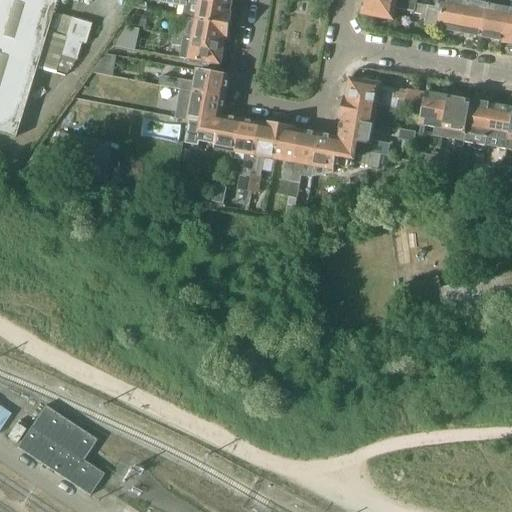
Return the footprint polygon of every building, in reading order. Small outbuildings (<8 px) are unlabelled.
[(56,0),(67,0),(75,2),(75,0),(0,0),(0,133),(15,138),(56,0)] [(145,0),(146,1),(149,1),(185,8),(183,18),(230,27),(232,14),(231,14),(232,7),(195,0),(145,0)] [(364,0),(362,16),(370,17),(394,22),(396,10),(415,14),(417,4),(393,0),(364,0)] [(436,0),(435,8),(443,9),(444,0),(436,0)] [(439,29),(439,30),(462,34),(467,0),(444,0),(443,9),(439,29)] [(467,0),(462,34),(483,38),(490,0),(489,0),(485,0),(485,4),(478,3),(477,3),(477,0),(467,0)] [(511,0),(490,0),(483,38),(504,42),(505,42),(511,3),(511,0)] [(443,9),(435,8),(428,7),(424,26),(439,29),(443,9)] [(136,15),(134,29),(140,30),(145,31),(148,17),(136,15)] [(71,18),(60,55),(76,60),(81,43),(85,44),(91,25),(71,18)] [(176,27),(174,37),(225,46),(226,39),(227,39),(230,27),(183,18),(181,28),(176,27)] [(136,52),(140,30),(134,29),(127,28),(116,48),(136,52)] [(174,37),(173,46),(182,48),(180,59),(221,66),(225,46),(174,37)] [(115,64),(117,57),(106,55),(101,61),(115,64)] [(162,77),(160,86),(180,90),(226,98),(229,78),(198,72),(196,84),(162,77)] [(347,99),(347,100),(400,110),(405,111),(407,101),(402,100),(394,99),(395,93),(382,91),(382,89),(383,86),(351,80),(350,80),(347,99)] [(180,90),(175,118),(177,118),(188,120),(189,120),(190,121),(202,123),(221,127),(222,117),(226,98),(180,90)] [(423,114),(427,94),(409,90),(407,101),(405,111),(423,114)] [(423,114),(420,135),(423,135),(424,127),(434,129),(435,129),(433,137),(443,139),(450,98),(427,94),(424,114),(423,114)] [(450,98),(443,139),(464,142),(472,102),(450,98)] [(346,99),(342,121),(343,121),(343,120),(377,126),(379,116),(398,120),(400,110),(347,100),(347,99),(346,99)] [(472,102),(464,142),(486,146),(493,106),(472,102)] [(511,109),(493,106),(486,146),(489,147),(498,149),(508,150),(511,126),(511,109)] [(190,121),(186,144),(199,146),(199,142),(216,145),(216,149),(236,153),(242,121),(222,117),(221,127),(202,123),(190,121)] [(340,139),(338,148),(370,154),(371,147),(373,147),(377,126),(343,120),(343,121),(340,139)] [(242,121),(236,153),(246,155),(243,173),(240,172),(237,190),(249,192),(261,125),(242,121)] [(261,125),(249,192),(260,194),(263,176),(261,176),(264,159),(265,159),(275,161),(281,127),(268,125),(268,126),(261,125)] [(281,127),(275,161),(286,163),(282,181),(279,196),(289,197),(301,132),(293,131),(294,130),(281,127)] [(417,134),(401,131),(400,141),(415,144),(417,134)] [(289,197),(285,218),(295,216),(300,184),(301,185),(303,177),(313,179),(315,168),(314,168),(320,135),(301,132),(289,197)] [(110,144),(56,133),(50,161),(105,172),(110,144)] [(320,135),(314,168),(315,168),(335,172),(336,167),(354,170),(355,164),(379,169),(381,156),(370,154),(338,148),(340,139),(320,135)] [(440,150),(439,157),(437,168),(447,170),(450,152),(440,150)] [(462,154),(459,172),(469,174),(472,156),(462,154)] [(427,155),(425,166),(437,168),(439,157),(427,155)] [(485,177),(501,180),(503,170),(487,167),(485,177)] [(503,170),(501,180),(510,181),(511,171),(511,168),(504,167),(503,170)] [(216,187),(213,202),(224,204),(227,189),(216,187)] [(445,299),(408,308),(412,328),(450,319),(450,320),(511,304),(511,271),(442,289),(445,299)] [(17,448),(90,496),(104,475),(84,461),(97,441),(45,406),(17,448)] [(0,407),(0,430),(11,415),(0,407)] [(16,424),(7,438),(16,444),(25,430),(16,424)]
